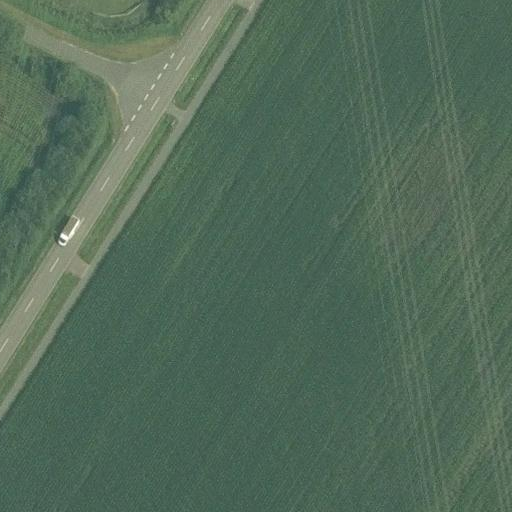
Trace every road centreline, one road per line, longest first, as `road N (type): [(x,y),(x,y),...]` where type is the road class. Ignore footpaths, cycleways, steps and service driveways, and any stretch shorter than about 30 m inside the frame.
road 1 (tertiary): [(162,93),(0,354)]
road 2 (unclassified): [(162,93),(0,11)]
